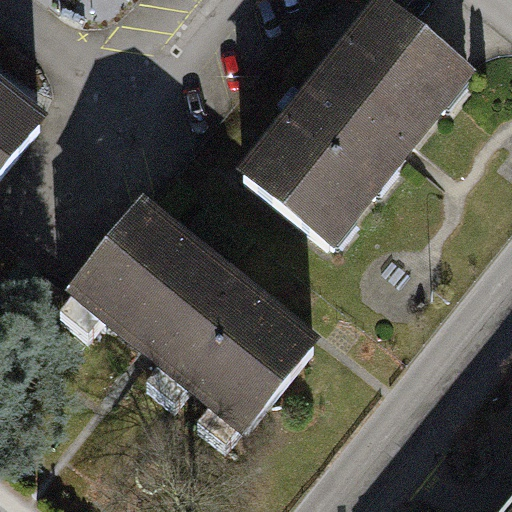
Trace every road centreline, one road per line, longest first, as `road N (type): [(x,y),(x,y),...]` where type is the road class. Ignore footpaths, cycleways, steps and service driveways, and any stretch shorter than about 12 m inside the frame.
road 1 (residential): [(235,0),(54,221)]
road 2 (residential): [(334,511),(511,294)]
